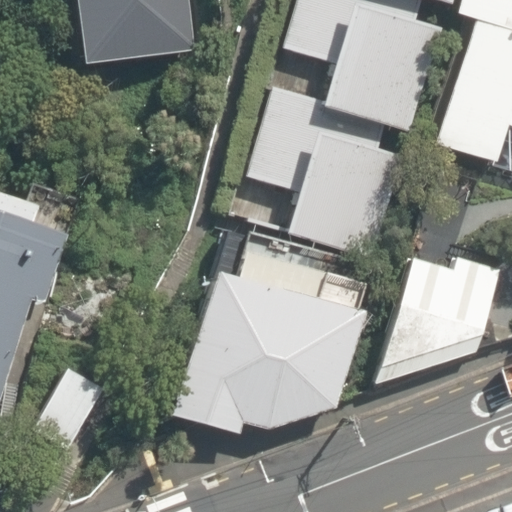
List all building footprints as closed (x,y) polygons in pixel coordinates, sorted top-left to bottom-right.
[(179,0),(58,0),(68,67),(187,52),(179,0)] [(407,25),(401,9),(342,1),(342,0),(290,0),(275,51),(318,65),(312,113),(402,132),(422,25),(407,25)] [(406,0),(434,8),(436,0),(406,0)] [(495,126),(511,131),(511,0),(443,0),(438,20),(453,25),(418,145),(483,165),(495,126)] [(389,187),(390,152),(369,152),(369,139),(302,131),(303,103),(256,97),(235,177),(279,189),(278,232),(367,255),(368,187),(389,187)] [(40,303),(58,235),(0,219),(0,385),(23,299),(40,303)] [(490,276),(385,254),(359,382),(468,355),(490,276)] [(269,283),(214,268),(178,407),(252,426),(324,404),(350,304),(269,283)] [(95,390),(43,364),(9,431),(62,457),(95,390)]
